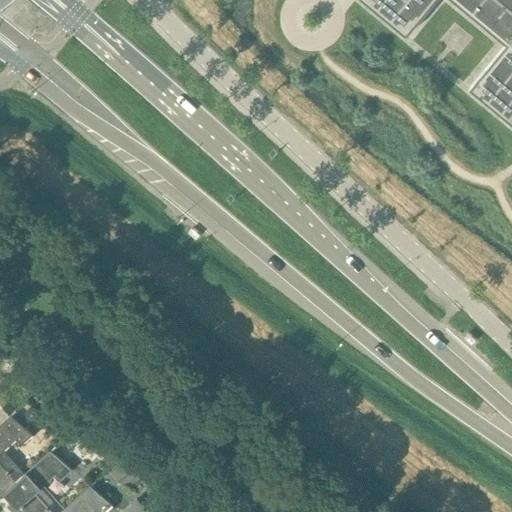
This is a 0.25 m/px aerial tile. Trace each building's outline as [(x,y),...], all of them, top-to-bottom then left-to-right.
[(511,0),(362,0),(406,36),(435,0),(453,0),(506,44),(469,88),(511,123),(511,0)] [(25,410),(25,416),(28,421),(34,421),(39,418),(39,412),(36,407),(30,407),(25,410)] [(17,481),(17,480),(17,481),(0,461),(0,453),(16,439),(21,445),(34,434),(12,414),(0,424),(0,497),(4,493),(17,481)] [(101,455),(109,463),(118,454),(109,446),(101,455)] [(52,511),(36,493),(56,474),(61,480),(73,469),(51,450),(17,480),(17,481),(4,493),(12,501),(7,505),(13,511),(52,511)] [(125,458),(116,466),(124,475),(133,467),(125,458)] [(93,511),(95,510),(97,511),(104,511),(113,504),(91,485),(60,511),(93,511)]
